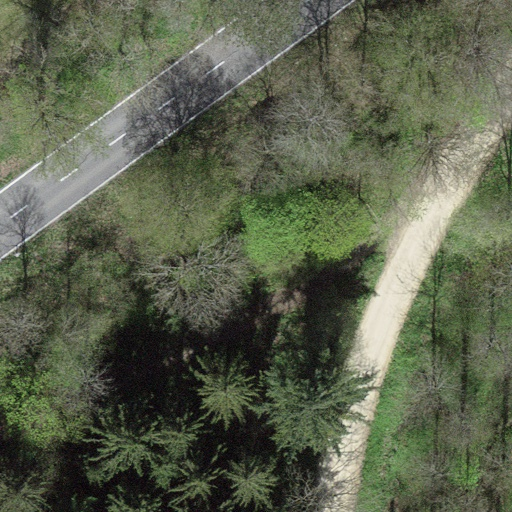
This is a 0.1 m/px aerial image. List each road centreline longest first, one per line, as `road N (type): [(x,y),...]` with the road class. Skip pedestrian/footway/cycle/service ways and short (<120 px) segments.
road 1 (track): [(339,511),(406,242),(511,83)]
road 2 (tertiary): [(312,0),(0,230)]
